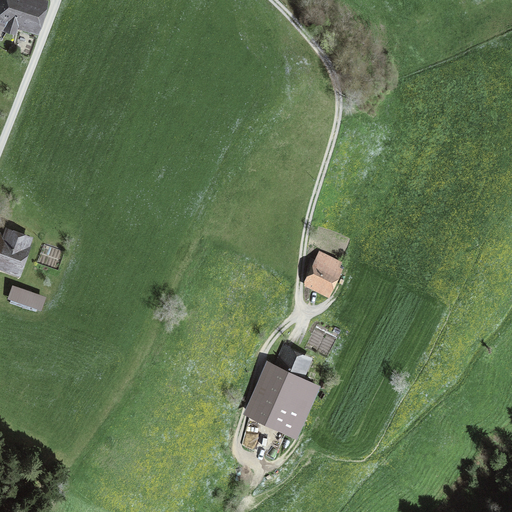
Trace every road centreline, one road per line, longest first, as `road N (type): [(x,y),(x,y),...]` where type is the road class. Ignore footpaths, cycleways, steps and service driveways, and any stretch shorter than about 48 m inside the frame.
road 1 (track): [(290,343),(302,313),(306,225),(336,90),(324,57),(273,0)]
road 2 (track): [(0,146),(56,0)]
